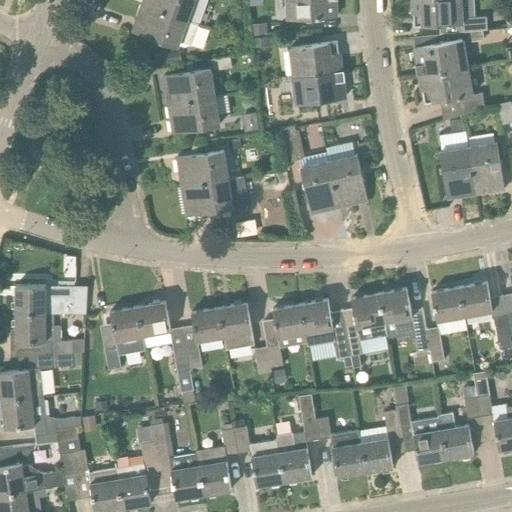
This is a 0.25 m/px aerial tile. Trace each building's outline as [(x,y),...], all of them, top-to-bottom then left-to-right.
[(197,24),(187,21),(194,0),(143,0),(141,6),(187,22),(197,26),(197,24)] [(335,0),(287,0),(288,20),(319,19),(318,18),(336,17),(335,0)] [(412,0),(414,27),(461,25),(462,31),(467,31),(483,30),(487,29),(500,28),(500,17),(487,18),(487,16),(461,18),(460,0),(412,0)] [(141,6),(132,32),(178,48),(178,46),(185,48),(189,46),(190,46),(197,26),(187,22),(141,6)] [(266,34),(265,23),(251,25),(252,35),(266,34)] [(483,30),(467,31),(468,42),(484,39),(483,30)] [(267,47),(266,38),(253,39),(253,48),(267,47)] [(462,40),(415,47),(420,76),(467,68),(462,40)] [(293,76),(341,70),(338,41),(289,48),(293,76)] [(209,59),(211,71),(232,67),(230,56),(209,59)] [(443,120),(484,107),(482,93),(471,95),(467,68),(420,76),(424,104),(458,98),(460,113),(443,119),(443,120)] [(210,69),(163,76),(168,105),(215,97),(210,69)] [(341,70),(293,76),(297,104),(345,99),(341,70)] [(168,105),(172,133),(219,125),(215,97),(168,105)] [(497,104),(499,112),(511,109),(511,106),(511,101),(497,104)] [(256,113),(241,115),(243,133),(258,130),(256,113)] [(476,116),(465,119),(467,127),(478,124),(476,116)] [(464,131),(462,120),(450,121),(452,133),(464,131)] [(302,158),(296,129),(295,126),(278,130),(286,162),(302,158)] [(240,148),(239,139),(228,141),(229,150),(240,148)] [(327,153),(329,161),(339,207),(367,201),(357,155),(355,155),(351,142),(327,149),(327,153)] [(369,142),(358,144),(361,155),(372,153),(369,142)] [(468,148),(476,194),(504,190),(497,143),(468,148)] [(440,152),(443,169),(447,199),(476,194),(468,148),(440,152)] [(224,150),(177,158),(181,187),(228,179),(224,150)] [(301,167),(311,214),(339,207),(329,161),(301,167)] [(186,215),(233,207),(228,179),(181,187),(186,215)] [(255,221),(236,224),(238,237),(257,234),(255,221)] [(464,316),(492,311),(487,282),(459,287),(464,316)] [(16,314),(53,314),(53,313),(86,313),(88,287),(67,286),(57,285),(16,286),(16,314)] [(459,287),(431,292),(437,321),(464,316),(459,287)] [(379,293),(387,335),(388,338),(410,334),(411,337),(415,337),(417,351),(429,349),(426,329),(422,308),(411,310),(407,288),(379,293)] [(352,310),(343,311),(351,355),(353,367),(354,369),(361,367),(359,354),(363,353),(360,340),(387,335),(379,293),(351,298),(353,308),(352,308),(352,310)] [(330,312),(328,299),(300,304),(307,342),(308,345),(335,340),(338,357),(343,356),(351,355),(343,311),(343,310),(342,310),(341,310),(330,312)] [(189,370),(182,328),(170,330),(165,301),(138,306),(143,334),(145,347),(172,343),(180,392),(181,392),(192,390),(194,390),(190,370),(189,370)] [(219,307),(224,336),(227,349),(254,344),(247,303),(219,307)] [(278,344),(267,346),(270,366),(271,366),(283,364),(280,347),(307,342),(300,304),(272,309),(278,344)] [(145,347),(143,334),(138,306),(110,311),(116,346),(104,348),(108,369),(120,367),(118,355),(145,350),(145,347)] [(219,307),(191,312),(193,326),(182,328),(189,370),(190,370),(203,367),(198,341),(224,336),(219,307)] [(53,326),(53,314),(16,314),(16,342),(52,342),(52,354),(73,353),(84,352),(84,339),(61,341),(61,326),(53,326)] [(511,346),(510,334),(506,315),(494,317),(500,349),(511,346)] [(432,361),(444,359),(439,326),(426,329),(429,349),(430,349),(432,361)] [(272,370),(271,366),(270,366),(267,346),(255,348),(259,372),(272,370)] [(73,353),(52,354),(53,367),(74,365),(73,353)] [(345,368),(353,367),(351,355),(343,356),(345,368)] [(0,372),(0,379),(2,401),(32,398),(44,397),(41,368),(0,372)] [(286,383),(284,369),(273,371),(275,384),(286,383)] [(477,396),(480,417),(493,415),(486,371),(474,373),(477,395),(477,396)] [(181,392),(183,404),(194,403),(192,390),(181,392)] [(306,441),(319,439),(315,418),(312,393),(299,395),(304,430),(306,441)] [(465,397),(468,419),(480,417),(477,396),(465,397)] [(5,429),(34,425),(36,444),(58,441),(78,438),(76,426),(80,425),(81,416),(60,420),(45,415),(44,397),(32,398),(2,401),(5,429)] [(105,413),(105,402),(96,402),(96,413),(105,413)] [(400,430),(412,428),(418,463),(446,459),(439,416),(438,416),(411,421),(408,403),(395,405),(396,409),(400,430)] [(498,450),(511,447),(511,406),(506,407),(508,418),(493,421),(498,450)] [(396,409),(384,411),(387,432),(400,430),(396,409)] [(469,425),(455,427),(453,412),(438,414),(438,416),(439,416),(446,459),(474,454),(469,425)] [(95,431),(93,416),(84,417),(85,432),(95,431)] [(319,439),(331,437),(331,435),(328,416),(315,418),(319,439)] [(154,441),(156,454),(168,452),(164,423),(151,425),(153,441),(154,441)] [(256,486),(284,481),(277,439),(250,444),(247,426),(244,426),(236,428),(234,428),(238,452),(251,449),(256,486)] [(197,450),(197,453),(204,495),(231,490),(226,454),(238,452),(234,428),(222,430),(224,446),(197,450)] [(278,439),(277,439),(284,481),(312,477),(306,441),(304,430),(277,435),(278,439)] [(358,431),(331,435),(331,437),(337,476),(365,472),(360,443),(358,431)] [(80,451),(80,450),(78,438),(58,441),(60,454),(72,452),(80,451)] [(388,438),(360,443),(365,472),(393,467),(388,438)] [(131,465),(116,468),(123,508),(151,503),(144,456),(156,454),(154,441),(153,441),(141,443),(143,455),(130,458),(131,465)] [(72,452),(75,472),(79,499),(92,497),(94,511),(97,511),(123,508),(116,468),(89,472),(85,449),(80,450),(80,451),(72,452)] [(75,472),(72,452),(60,454),(62,470),(63,474),(75,472)] [(197,453),(169,458),(175,499),(204,495),(197,453)] [(0,466),(0,494),(46,487),(45,487),(65,484),(63,474),(62,470),(44,473),(30,464),(21,465),(21,463),(0,466)] [(47,495),(46,487),(0,494),(0,511),(41,511),(39,497),(47,495)]
